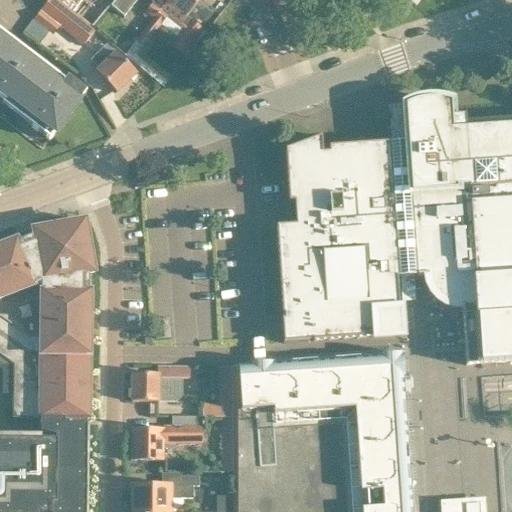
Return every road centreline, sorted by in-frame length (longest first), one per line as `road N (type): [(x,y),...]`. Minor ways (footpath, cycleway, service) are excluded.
road 1 (residential): [(107,511),(108,224),(91,171)]
road 2 (unclassified): [(278,99),(441,36),(511,25)]
road 3 (unclassified): [(91,171),(278,99)]
